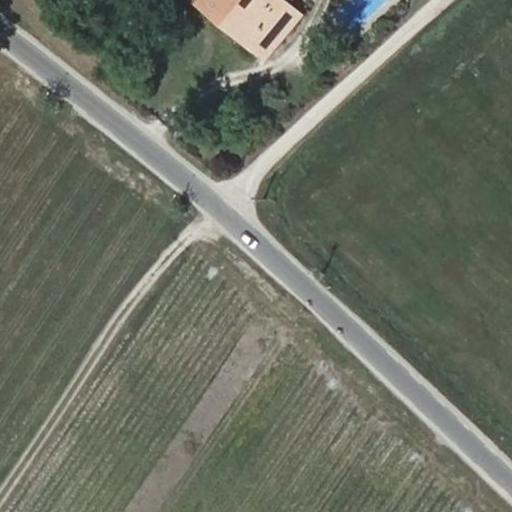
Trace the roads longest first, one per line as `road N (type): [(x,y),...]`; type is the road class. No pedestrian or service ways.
road 1 (tertiary): [(511,483),(221,208),(0,33)]
road 2 (track): [(0,490),(157,270),(221,208)]
road 3 (track): [(451,0),(221,208)]
